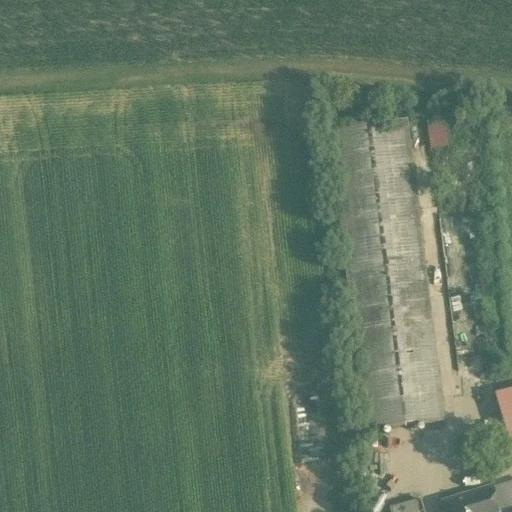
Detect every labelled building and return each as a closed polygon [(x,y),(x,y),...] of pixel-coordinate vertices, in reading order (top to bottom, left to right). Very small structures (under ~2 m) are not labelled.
[(406,121),(327,131),(365,432),(444,422),(406,121)] [(449,148),(447,124),(429,125),(431,149),(449,148)] [(511,392),(497,397),(511,447),(511,392)] [(475,511),(471,496),(441,505),(442,511),(475,511)] [(419,511),(416,503),(391,511),(419,511)]
